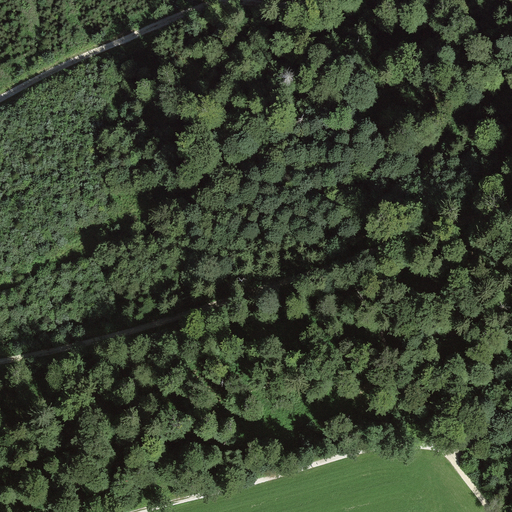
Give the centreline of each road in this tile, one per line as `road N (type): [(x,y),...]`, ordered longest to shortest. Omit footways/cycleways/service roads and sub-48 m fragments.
road 1 (track): [(0,285),(272,146),(511,96)]
road 2 (track): [(0,360),(191,312),(511,206)]
road 3 (track): [(0,97),(203,6),(314,0)]
road 4 (track): [(116,511),(334,452),(439,444)]
